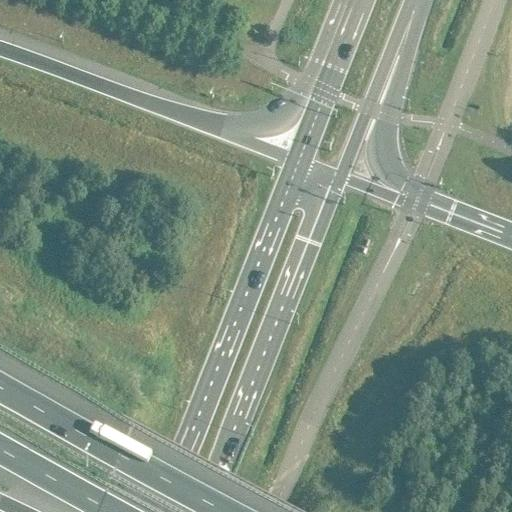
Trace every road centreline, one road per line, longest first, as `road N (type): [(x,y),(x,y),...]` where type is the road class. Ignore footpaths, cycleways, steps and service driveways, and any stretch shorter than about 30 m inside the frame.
road 1 (secondary): [(297,163),(159,511)]
road 2 (secondary): [(205,511),(338,179)]
road 3 (motorway): [(297,163),(0,52)]
road 4 (unclassified): [(272,511),(310,413),(382,272)]
road 5 (motorway): [(225,511),(0,386)]
road 6 (motorway): [(408,203),(379,153),(411,15)]
road 7 (secondary): [(338,179),(411,15)]
road 8 (secondary): [(360,0),(297,163)]
road 9 (unclassified): [(446,125),(492,0)]
road 10 (motorway): [(0,448),(111,511)]
